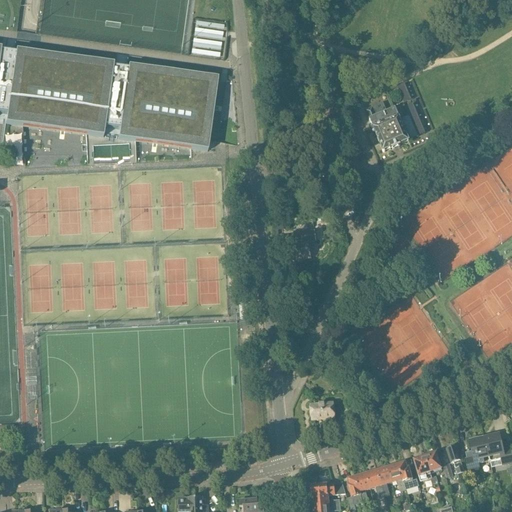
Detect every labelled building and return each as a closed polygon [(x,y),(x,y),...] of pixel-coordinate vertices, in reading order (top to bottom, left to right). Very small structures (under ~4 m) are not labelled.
[(226,25),(194,21),(189,55),(220,60),(226,25)] [(213,108),(217,78),(129,67),(129,70),(122,69),(116,68),(116,65),(18,52),(18,55),(11,54),(3,53),(4,50),(0,49),(0,120),(6,122),(6,125),(103,139),(104,135),(118,137),(118,141),(207,153),(208,148),(213,108)] [(409,143),(409,142),(417,139),(409,119),(401,122),(395,110),(376,117),(372,108),(364,111),(368,121),(369,121),(383,154),(391,150),(391,151),(399,148),(398,147),(409,143)] [(349,114),(351,120),(353,119),(360,116),(357,111),(349,114)] [(316,243),(315,232),(289,236),(292,262),(311,260),(309,244),(316,243)] [(252,305),(240,306),(241,322),(253,321),(252,305)] [(334,404),(311,406),(312,422),(335,420),(334,404)] [(0,430),(0,439),(14,439),(14,430),(0,430)] [(485,439),(490,463),(502,460),(504,466),(511,464),(511,454),(511,451),(504,452),(500,436),(485,439)] [(479,466),(490,463),(485,439),(470,443),(474,459),(466,461),(469,474),(480,472),(479,466)] [(455,475),(457,474),(460,482),(466,479),(461,462),(456,447),(446,450),(455,475)] [(437,453),(435,454),(434,453),(431,454),(430,456),(425,457),(430,474),(442,470),(437,453)] [(425,457),(420,459),(419,458),(416,458),(415,460),(414,461),(419,477),(430,474),(425,457)] [(400,464),(400,465),(398,465),(406,492),(419,488),(417,480),(413,482),(409,470),(412,469),(410,462),(406,463),(404,463),(403,463),(400,464)] [(406,492),(398,465),(393,467),(392,466),(389,467),(389,468),(387,468),(392,484),(397,483),(400,493),(406,492)] [(449,466),(443,467),(446,478),(452,476),(449,466)] [(383,469),(382,470),(376,472),(384,498),(390,496),(387,486),(392,484),(387,468),(386,469),(386,468),(383,469)] [(384,498),(376,472),(372,473),(371,473),(368,474),(366,475),(370,491),(376,489),(379,500),(384,498)] [(362,475),(361,476),(356,478),(363,505),(369,503),(366,492),(370,491),(366,475),(365,475),(364,475),(362,475)] [(363,505),(356,478),(354,478),(351,479),(350,480),(348,480),(350,486),(349,487),(352,499),(347,501),(350,511),(355,511),(355,507),(363,505)] [(310,493),(311,494),(312,498),(329,497),(329,496),(346,495),(342,483),(310,486),(311,488),(309,490),(310,493)] [(312,499),(313,509),(341,506),(340,500),(329,502),(329,497),(312,498),(312,499)] [(179,499),(178,511),(208,511),(208,507),(202,507),(202,499),(179,499)] [(243,511),(264,511),(264,506),(258,506),(257,500),(239,502),(240,509),(244,509),(243,511)]
